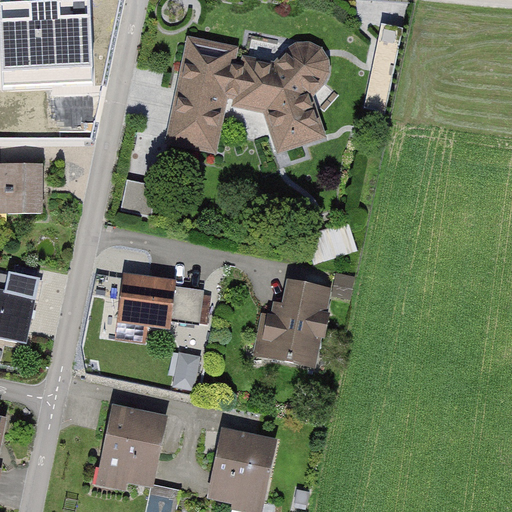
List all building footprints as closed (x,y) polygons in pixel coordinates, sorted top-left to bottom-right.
[(42,0),(1,2),(5,88),(97,84),(92,0),(42,0)] [(405,29),(382,24),(373,65),(381,67),(377,85),(370,84),(365,110),(387,114),(405,29)] [(214,149),(225,94),(237,96),(240,105),(269,111),(282,149),(322,136),(310,97),(324,81),(326,76),(327,69),(326,63),(324,58),(321,55),(319,52),(315,50),(311,48),(307,48),(303,48),(299,49),(296,50),(293,51),(290,54),(277,68),(248,63),(243,69),(231,67),(234,52),(192,44),(172,141),(214,149)] [(0,212),(41,213),(41,169),(0,168),(0,212)] [(159,187),(127,180),(121,212),(152,218),(159,187)] [(345,222),(310,234),(319,260),(354,248),(345,222)] [(354,296),(356,275),(340,273),(337,295),(354,296)] [(9,296),(0,294),(0,334),(26,340),(34,302),(38,303),(42,283),(13,277),(9,296)] [(174,286),(127,279),(121,320),(169,326),(170,321),(199,325),(203,296),(174,292),(174,286)] [(268,358),(313,367),(319,336),(324,337),(328,317),(323,316),(328,292),(299,286),(294,309),(278,306),(275,319),(270,318),(265,339),(272,340),(268,358)] [(198,372),(184,369),(177,374),(175,388),(195,391),(198,372)] [(165,421),(115,411),(102,474),(152,485),(165,421)] [(275,444),(225,433),(211,497),(262,508),(275,444)] [(176,511),(181,492),(153,486),(147,511),(176,511)]
